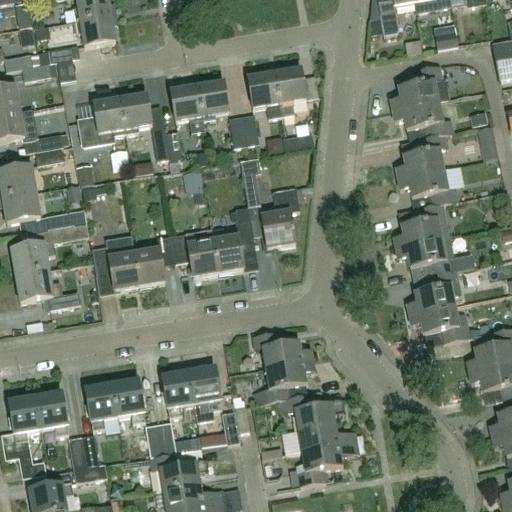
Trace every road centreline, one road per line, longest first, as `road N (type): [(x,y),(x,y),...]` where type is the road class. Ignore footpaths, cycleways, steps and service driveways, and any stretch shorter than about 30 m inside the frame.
road 1 (residential): [(0,360),(317,310)]
road 2 (residential): [(317,310),(348,40)]
road 3 (residential): [(455,511),(442,452),(317,310)]
road 4 (residential): [(180,56),(304,38),(348,40)]
